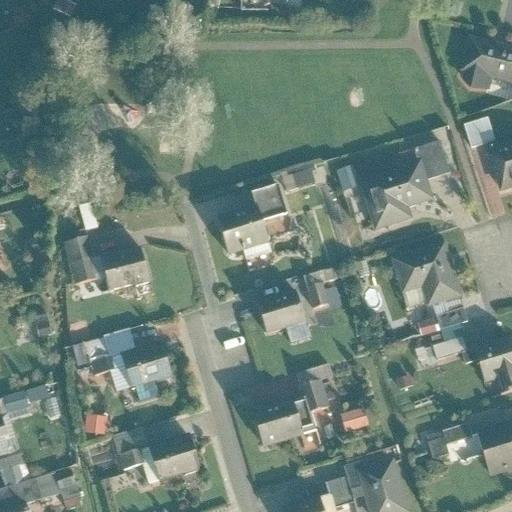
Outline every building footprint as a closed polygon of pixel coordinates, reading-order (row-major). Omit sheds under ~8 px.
[(72,18),(78,5),(65,0),(58,0),(54,10),(72,18)] [(511,43),(471,34),(457,88),(489,95),(493,80),(511,84),(511,43)] [(488,119),(463,126),(469,150),(486,146),(499,194),(511,190),(511,138),(495,143),(488,119)] [(441,141),(418,149),(429,181),(452,174),(441,141)] [(418,149),(356,167),(376,232),(416,219),(412,208),(435,201),(429,181),(418,149)] [(259,209),(218,219),(227,254),(271,243),(266,221),(287,215),(280,189),(255,195),(259,209)] [(446,240),(395,256),(389,258),(401,296),(424,289),(430,308),(464,297),(446,240)] [(142,247),(82,262),(88,285),(107,281),(110,292),(150,282),(142,247)] [(294,287),(255,300),(268,338),(286,332),(291,347),(311,341),(309,332),(333,324),(322,288),(297,296),(294,287)] [(463,317),(440,321),(445,341),(467,336),(463,317)] [(354,335),(333,335),(333,353),(354,353),(354,335)] [(87,344),(90,356),(108,350),(104,338),(87,344)] [(475,348),(465,350),(468,366),(479,363),(475,348)] [(511,351),(479,363),(482,373),(487,386),(500,381),(505,393),(511,390),(511,351)] [(166,354),(124,368),(136,409),(162,401),(158,386),(175,381),(166,354)] [(111,359),(79,368),(83,381),(115,372),(111,359)] [(329,366),(297,376),(304,398),(308,413),(340,403),(329,366)] [(26,405),(47,402),(45,386),(24,389),(26,405)] [(304,398),(255,410),(265,449),(303,439),(301,432),(312,429),(308,413),(304,398)] [(365,411),(341,416),(345,432),(369,427),(365,411)] [(109,417),(88,415),(86,433),(108,435),(109,417)] [(5,422),(0,423),(0,458),(13,455),(5,422)] [(447,456),(445,443),(471,438),(468,424),(425,433),(430,459),(447,456)] [(511,427),(478,438),(490,475),(511,468),(511,427)] [(201,471),(189,435),(149,448),(119,457),(124,473),(145,467),(152,487),(201,471)] [(470,439),(445,445),(448,457),(473,450),(470,439)] [(413,511),(393,450),(346,465),(350,478),(355,492),(363,490),(370,511),(413,511)] [(73,474),(53,480),(59,501),(79,495),(73,474)] [(328,497),(281,510),(281,511),(338,511),(337,508),(356,503),(350,478),(325,485),(328,497)]
